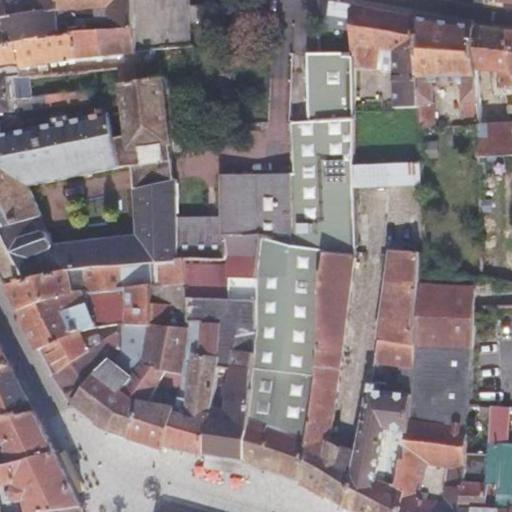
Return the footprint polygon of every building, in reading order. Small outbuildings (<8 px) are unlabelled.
[(16,0),(0,2),(0,19),(59,11),(62,11),(60,0),(16,0)] [(135,0),(60,0),(62,11),(78,9),(81,37),(137,29),(135,0)] [(191,0),(135,0),(137,29),(137,52),(196,46),(194,21),(192,4),(191,0)] [(354,28),(353,6),(323,1),(320,24),(320,25),(337,27),(337,25),(354,28)] [(207,3),(192,4),(194,21),(207,20),(207,3)] [(420,107),(417,18),(353,6),(354,28),(355,38),(356,54),(356,61),(357,67),(397,70),(397,108),(420,107)] [(0,46),(63,39),(59,11),(0,19),(0,28),(0,31),(0,46)] [(479,69),(476,25),(474,25),(418,18),(417,18),(420,107),(421,129),(437,129),(433,82),(464,80),(466,94),(468,124),(481,124),(479,69)] [(501,90),(511,89),(511,56),(508,34),(508,31),(476,25),(479,69),(499,72),(501,90)] [(137,52),(137,29),(81,37),(63,39),(0,46),(0,70),(68,59),(92,57),(138,53),(137,52)] [(119,67),(119,68),(122,84),(163,79),(160,61),(119,67)] [(357,121),(357,67),(356,61),(319,64),(323,122),(357,121)] [(0,112),(12,112),(11,98),(31,97),(29,77),(0,79),(0,112)] [(122,84),(122,89),(125,112),(39,127),(44,157),(0,164),(0,254),(15,283),(46,277),(72,272),(85,270),(112,267),(128,264),(140,262),(157,260),(188,259),(226,259),(226,237),(261,239),(262,239),(294,244),(298,219),(295,175),(221,177),(223,218),(180,218),(179,180),(176,180),(167,87),(166,79),(163,79),(122,84)] [(506,123),(511,122),(511,89),(501,90),(506,123)] [(11,98),(12,112),(93,102),(92,91),(31,97),(11,98)] [(258,327),(246,461),(276,472),(302,481),(307,431),(312,381),(318,319),(325,253),(356,255),(357,187),(357,167),(357,124),(357,121),(323,122),(291,124),(291,129),(295,175),(298,219),(294,244),(262,239),(258,277),(258,306),(258,327)] [(483,157),(511,156),(511,122),(506,123),(481,124),(482,141),(483,157)] [(0,164),(44,157),(39,127),(3,135),(1,128),(0,127),(0,164)] [(388,165),(388,186),(424,186),(422,164),(388,165)] [(357,167),(357,187),(388,186),(388,165),(357,167)] [(382,329),(379,342),(418,347),(418,346),(422,286),(423,276),(424,256),(393,252),(382,329)] [(307,431),(302,481),(321,492),(347,508),(358,449),(343,446),(331,440),(356,255),(325,253),(318,319),(312,381),(307,431)] [(190,282),(188,259),(157,260),(159,285),(190,282)] [(112,267),(85,270),(89,293),(106,292),(126,289),(130,290),(128,264),(112,267)] [(460,277),(485,277),(485,270),(485,266),(460,265),(460,277)] [(85,270),(72,272),(77,296),(86,294),(89,293),(85,270)] [(485,277),(511,281),(511,272),(485,270),(485,277)] [(46,277),(15,283),(8,284),(15,297),(21,309),(77,296),(72,272),(46,277)] [(190,307),(190,282),(159,285),(153,286),(153,304),(171,305),(190,307)] [(77,296),(21,309),(32,330),(43,350),(48,348),(93,328),(96,328),(117,325),(122,324),(137,326),(151,326),(152,326),(153,304),(153,286),(130,290),(126,289),(129,310),(94,316),(86,294),(77,296)] [(474,351),(478,307),(479,289),(422,286),(418,346),(439,348),(474,351)] [(128,392),(110,429),(139,439),(167,449),(177,410),(171,408),(172,397),(162,395),(162,404),(153,400),(166,369),(181,376),(186,334),(187,328),(170,328),(171,305),(153,304),(152,326),(151,326),(147,344),(145,355),(143,365),(135,375),(123,389),(128,392)] [(212,418),(206,453),(223,456),(246,461),(258,327),(258,306),(202,304),(202,323),(223,324),(220,359),(212,410),(228,412),(227,419),(212,418)] [(181,376),(192,377),(189,403),(185,404),(184,411),(177,410),(167,449),(169,449),(170,446),(183,448),(206,453),(212,418),(212,410),(220,359),(223,324),(202,323),(189,323),(187,328),(186,334),(181,376)] [(137,326),(122,324),(122,332),(122,342),(136,342),(137,326)] [(136,342),(147,344),(151,326),(137,326),(136,342)] [(93,328),(48,348),(54,359),(61,372),(86,359),(104,345),(100,334),(97,334),(96,328),(93,328)] [(0,377),(17,373),(16,371),(0,342),(0,377)] [(404,457),(406,448),(410,419),(411,408),(418,347),(379,342),(358,449),(347,508),(359,511),(399,511),(403,493),(396,491),(404,457)] [(86,359),(61,372),(56,375),(64,387),(76,405),(77,406),(92,381),(99,374),(113,361),(107,343),(104,345),(86,359)] [(411,408),(410,419),(431,422),(439,348),(418,346),(418,347),(411,408)] [(431,422),(470,428),(469,388),(474,351),(439,348),(431,422)] [(92,381),(77,406),(94,417),(110,429),(128,392),(123,389),(135,375),(143,365),(145,355),(134,350),(131,367),(124,362),(120,368),(116,366),(121,358),(117,356),(113,361),(99,374),(92,381)] [(0,424),(38,415),(17,373),(0,377),(0,424)] [(464,510),(463,511),(511,511),(511,408),(495,407),(491,464),(489,510),(464,510)] [(212,410),(212,418),(227,419),(228,412),(212,410)] [(45,428),(38,415),(0,424),(0,451),(9,450),(10,454),(0,456),(0,461),(1,467),(59,456),(45,428)] [(406,448),(404,457),(433,462),(452,465),(468,467),(470,428),(431,422),(410,419),(406,448)] [(31,511),(71,511),(85,510),(73,486),(59,456),(1,467),(0,467),(0,511),(3,511),(3,510),(15,507),(16,505),(20,506),(27,503),(31,511)] [(403,493),(399,511),(437,511),(439,505),(446,507),(448,490),(424,484),(428,465),(451,469),(452,465),(433,462),(404,457),(396,491),(403,493)] [(439,505),(437,511),(463,511),(464,510),(489,510),(491,464),(482,463),(481,482),(467,482),(468,467),(452,465),(451,469),(448,490),(446,507),(439,505)]
